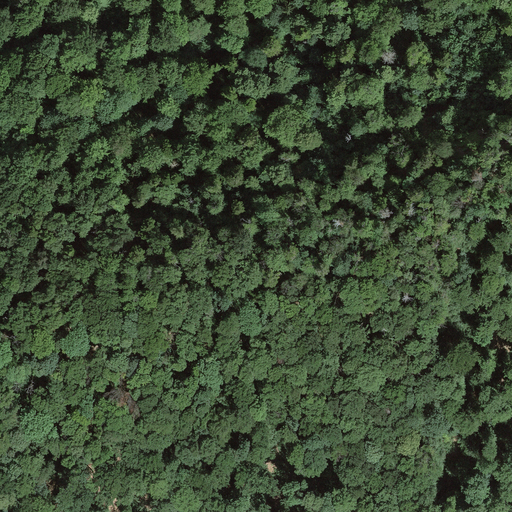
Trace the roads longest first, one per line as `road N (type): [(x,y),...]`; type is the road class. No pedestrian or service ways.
road 1 (track): [(511,5),(334,42),(131,113),(0,124)]
road 2 (track): [(320,0),(104,112)]
